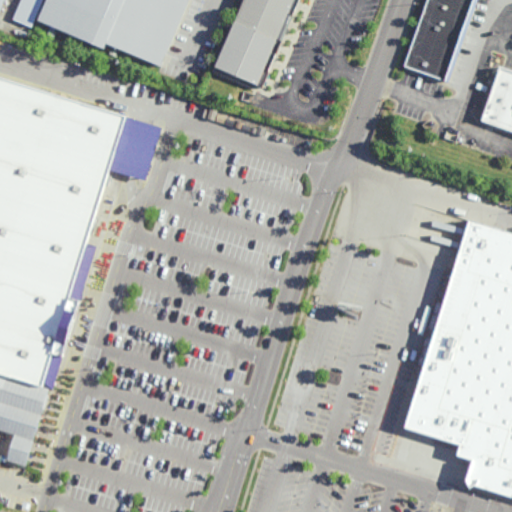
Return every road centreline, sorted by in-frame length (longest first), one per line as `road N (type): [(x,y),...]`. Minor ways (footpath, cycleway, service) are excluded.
road 1 (residential): [(251,434),(338,167)]
road 2 (residential): [(338,167),(403,0)]
